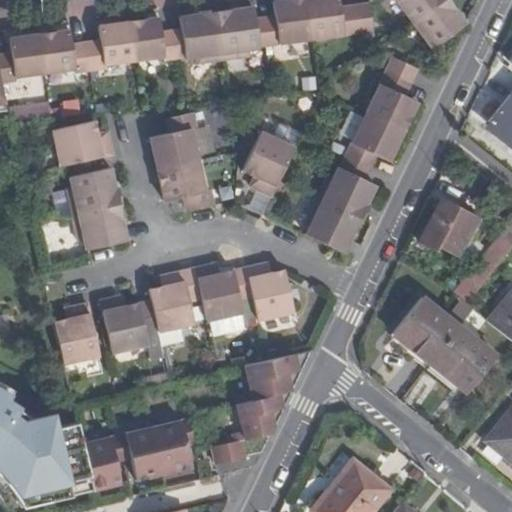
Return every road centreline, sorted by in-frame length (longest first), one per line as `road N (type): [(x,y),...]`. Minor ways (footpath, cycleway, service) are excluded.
road 1 (residential): [(322,362),(505,511)]
road 2 (residential): [(147,245),(218,233),(359,287)]
road 3 (residential): [(440,127),(359,287)]
road 4 (residential): [(322,362),(252,511)]
road 5 (residential): [(501,0),(440,127)]
